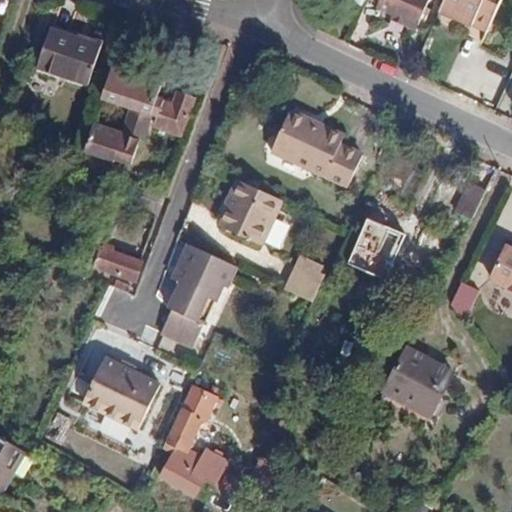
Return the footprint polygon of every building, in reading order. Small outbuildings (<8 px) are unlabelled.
[(381,0),(377,9),(416,27),(428,0),(381,0)] [(472,28),(474,23),(488,29),(500,0),(444,0),(442,6),(458,14),(455,21),(472,28)] [(458,14),(442,6),(438,14),(455,21),(458,14)] [(50,30),(37,69),(88,86),(101,48),(50,30)] [(118,134),(91,125),(83,150),(82,153),(110,163),(114,155),(127,159),(134,143),(137,144),(158,83),(111,68),(100,99),(126,108),(118,134)] [(155,100),(160,84),(158,83),(137,144),(139,145),(149,117),(155,100)] [(176,94),(172,106),(161,102),(156,119),(153,126),(179,136),(191,100),(176,94)] [(149,117),(156,119),(161,102),(155,100),(149,117)] [(339,144),(343,134),(320,123),(317,128),(305,122),(307,117),(289,108),(269,150),(344,184),(359,153),(339,144)] [(305,122),(317,128),(320,123),(307,117),(305,122)] [(165,195),(124,180),(121,190),(161,205),(165,195)] [(264,245),(284,201),(237,181),(230,197),(236,200),(224,227),(264,245)] [(460,214),(471,221),(486,191),(475,185),(460,214)] [(118,200),(157,215),(161,205),(121,190),(118,200)] [(367,218),(347,265),(387,282),(394,263),(379,256),(390,229),(367,218)] [(142,262),(101,247),(94,268),(135,282),(142,262)] [(511,249),(507,247),(490,279),(511,290),(511,249)] [(227,290),(236,269),(189,249),(181,268),(184,270),(178,285),(181,286),(171,310),(174,311),(163,337),(201,353),(211,327),(207,324),(222,288),(227,290)] [(313,303),(323,283),(325,278),(319,275),(320,271),(301,262),(287,292),(313,303)] [(181,268),(174,283),(178,285),(184,270),(181,268)] [(362,283),(358,291),(372,298),(376,291),(362,283)] [(459,317),(472,290),(461,284),(451,305),(459,317)] [(407,350),(382,393),(430,419),(454,375),(407,350)] [(105,360),(84,407),(138,431),(160,386),(105,360)] [(202,418),(183,409),(164,448),(174,455),(171,459),(205,480),(215,486),(227,465),(203,451),(199,458),(185,449),(202,418)] [(0,492),(13,473),(10,471),(21,452),(0,438),(0,492)] [(129,482),(134,466),(111,458),(106,474),(129,482)] [(195,497),(205,480),(171,459),(161,477),(195,497)] [(260,462),(247,487),(263,495),(276,471),(260,462)] [(282,468),(273,485),(287,493),(295,476),(282,468)]
